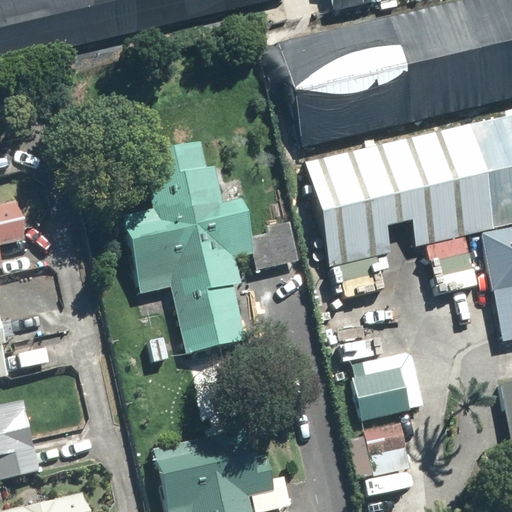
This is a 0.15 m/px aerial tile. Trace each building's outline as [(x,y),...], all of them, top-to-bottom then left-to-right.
[(0,0),(0,59),(263,0),(0,0)] [(511,0),(469,0),(270,46),(294,152),(511,101),(511,0)] [(511,116),(298,166),(322,271),(511,227),(511,116)] [(134,160),(146,213),(114,220),(131,298),(164,290),(179,357),(240,343),(222,264),(248,258),(236,203),(212,208),(197,145),(134,160)] [(8,207),(0,208),(0,249),(17,246),(8,207)] [(511,230),(473,238),(485,300),(494,346),(511,342),(511,230)] [(457,242),(417,252),(425,285),(465,276),(457,242)] [(373,342),(331,351),(335,370),(377,361),(373,342)] [(341,371),(355,426),(417,410),(403,355),(341,371)] [(511,383),(492,387),(503,448),(511,446),(511,383)] [(16,404),(0,407),(0,485),(34,477),(16,404)] [(250,427),(144,452),(157,511),(243,511),(241,503),(266,498),(250,427)] [(392,428),(356,436),(361,460),(397,451),(392,428)] [(362,461),(366,480),(403,473),(399,453),(362,461)] [(77,511),(74,497),(8,511),(77,511)]
